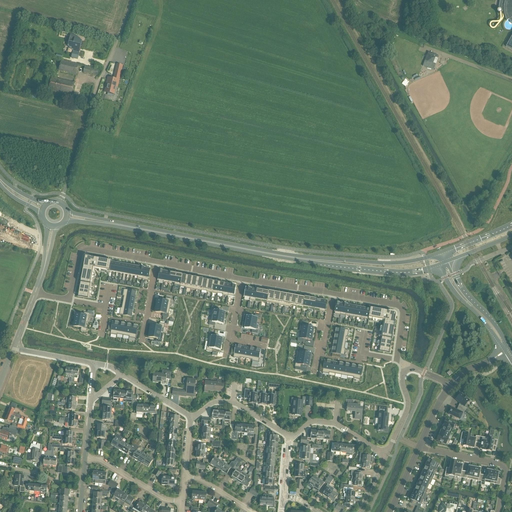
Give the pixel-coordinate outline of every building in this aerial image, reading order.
[(511,0),(505,0),(505,1),(500,0),(499,0),(499,8),(499,10),(498,10),(497,11),(497,12),(497,13),(498,13),(498,14),(499,14),(501,14),(501,12),(504,12),(504,15),(506,21),(507,21),(509,20),(511,24),(511,36),(506,47),(511,51),(511,0)] [(78,59),(82,41),(78,40),(75,37),(76,35),(71,34),(68,47),(71,47),(73,49),(71,58),(78,59)] [(437,58),(438,55),(428,52),(423,66),(434,70),(438,58),(437,58)] [(79,65),(61,60),(61,62),(59,69),(59,71),(76,75),(79,65)] [(120,77),(123,65),(117,64),(114,75),(120,77)] [(74,83),(52,77),(49,91),(54,92),(54,91),(72,95),(74,83)] [(110,78),(109,81),(107,81),(106,85),(108,85),(106,93),(114,95),(117,80),(110,78)] [(84,261),(78,297),(89,299),(94,269),(109,272),(111,262),(88,258),(85,261),(84,261)] [(124,289),(122,296),(124,296),(135,298),(136,292),(124,289)] [(250,298),(249,301),(251,301),(255,302),(257,290),(252,289),(250,298)] [(257,290),(255,302),(261,303),(261,302),(263,291),(257,290)] [(263,291),(261,302),(267,303),(269,291),(269,292),(263,291)] [(278,305),(285,306),(287,294),(281,293),(278,305)] [(287,294),(285,306),(291,307),(291,306),(293,296),(292,295),(290,294),(289,295),(287,294)] [(124,296),(122,302),(134,304),(135,298),(124,296)] [(296,307),(296,308),(303,310),(303,309),(305,297),(304,297),(304,298),(303,297),(298,297),(296,307)] [(305,297),(303,309),(308,310),(309,310),(309,309),(311,298),(305,297)] [(157,300),(156,306),(167,308),(169,302),(171,303),(172,299),(166,298),(165,301),(157,300)] [(122,302),(121,308),(133,310),(134,304),(122,302)] [(335,312),(334,314),(340,315),(342,304),(342,303),(342,304),(337,303),(336,307),(335,309),(335,312)] [(156,306),(155,312),(163,314),(162,317),(168,318),(169,315),(166,314),(167,308),(156,306)] [(212,307),(212,310),(214,310),(213,316),(224,318),(226,312),(217,311),(218,308),(212,307)] [(120,308),(119,315),(131,317),(133,310),(121,308),(120,308)] [(370,309),(368,319),(382,322),(382,323),(383,323),(378,351),(389,353),(393,332),(396,316),(395,316),(393,314),(393,312),(381,310),(370,308),(370,309)] [(76,314),(75,320),(86,323),(87,317),(89,317),(90,314),(84,313),(84,316),(76,314)] [(246,322),(257,324),(258,318),(260,319),(261,315),(255,314),(255,318),(247,316),(246,322)] [(210,322),(209,325),(215,326),(215,323),(223,325),(224,318),(213,316),(212,322),(210,322)] [(75,320),(73,327),(82,328),(81,331),(87,332),(87,329),(85,329),(86,323),(75,320)] [(113,322),(110,334),(117,336),(117,334),(119,323),(113,322)] [(245,325),(244,328),(252,330),(252,333),(258,334),(258,331),(259,324),(257,324),(246,322),(245,323),(245,324),(245,325)] [(119,323),(117,334),(123,336),(125,324),(119,323)] [(151,325),(150,331),(152,332),(161,333),(162,328),(164,328),(165,325),(164,324),(160,324),(159,323),(159,327),(151,325)] [(300,326),(299,332),(300,332),(313,335),(314,328),(306,327),(307,324),(301,323),(300,326)] [(125,324),(123,336),(129,337),(131,325),(125,324)] [(129,337),(129,338),(136,339),(138,326),(131,325),(129,337)] [(336,328),(335,335),(346,337),(348,337),(349,330),(336,328)] [(148,332),(147,336),(149,336),(148,337),(156,339),(156,342),(162,343),(162,340),(160,339),(161,333),(152,332),(150,331),(149,332),(148,332)] [(210,332),(209,336),(211,336),(210,342),(222,344),(223,338),(215,336),(215,333),(210,332)] [(298,338),(297,341),(303,342),(304,339),(312,341),(313,335),(300,332),(299,338),(298,338)] [(207,348),(206,351),(212,352),(212,349),(220,351),(222,344),(210,342),(209,349),(207,348)] [(234,354),(233,358),(240,359),(240,358),(242,346),(236,345),(235,346),(235,347),(235,349),(234,351),(234,354)] [(242,346),(240,358),(245,359),(246,359),(248,348),(242,346)] [(332,349),(332,353),(335,354),(337,354),(338,355),(339,355),(341,355),(344,356),(345,349),(344,348),(333,346),(332,349)] [(252,360),(252,361),(259,362),(261,350),(254,349),(252,360)] [(296,357),(296,358),(310,360),(310,359),(311,359),(312,355),(311,355),(311,354),(303,353),(304,350),(298,349),(298,352),(296,357)] [(296,358),(295,367),(300,368),(301,365),(309,367),(310,360),(296,358)] [(15,391),(12,397),(21,400),(27,385),(44,392),(52,372),(33,365),(34,363),(24,359),(18,372),(20,372),(13,390),(15,391)] [(322,373),(329,374),(329,373),(331,362),(325,360),(324,360),(324,362),(324,364),(323,366),(323,368),(323,370),(322,373)] [(331,362),(329,373),(330,373),(335,374),(337,363),(331,362)] [(337,363),(335,374),(341,375),(343,364),(337,363)] [(343,364),(341,375),(348,376),(350,365),(344,364),(343,364)] [(353,377),(353,379),(360,380),(362,367),(356,366),(353,377)] [(153,374),(152,383),(158,383),(158,382),(162,382),(161,384),(168,385),(168,379),(166,378),(167,371),(162,370),(162,374),(153,374)] [(196,380),(188,379),(186,391),(178,390),(173,389),(173,395),(178,395),(194,397),(196,380)] [(217,382),(206,381),(205,391),(205,392),(207,393),(208,391),(222,392),(224,381),(217,380),(217,382)] [(245,389),(244,399),(249,400),(249,403),(256,404),(256,403),(257,393),(250,393),(251,390),(245,389)] [(257,393),(256,403),(259,403),(259,404),(266,405),(267,394),(260,394),(261,391),(257,391),(257,393)] [(268,399),(267,405),(274,406),(275,405),(278,405),(278,402),(279,393),(275,392),(275,395),(268,394),(268,399)] [(461,405),(460,408),(465,411),(467,408),(464,407),(469,401),(467,399),(464,396),(464,397),(461,394),(456,400),(461,405)] [(298,399),(292,398),(292,403),(294,403),(293,415),(301,415),(302,405),(306,406),(312,406),(313,398),(306,397),(306,399),(303,398),(302,402),(298,401),(298,399)] [(66,403),(62,403),(58,402),(58,405),(65,406),(65,410),(75,411),(76,404),(69,403),(66,403)] [(359,408),(360,405),(350,404),(347,404),(347,408),(347,410),(356,411),(355,419),(361,420),(362,408),(359,408)] [(143,413),(144,405),(138,405),(137,414),(134,414),(133,422),(136,423),(137,415),(143,416),(143,413)] [(10,408),(7,414),(15,417),(24,420),(26,422),(27,422),(31,424),(32,421),(21,416),(21,415),(14,413),(15,410),(10,408)] [(463,414),(465,411),(460,408),(458,411),(451,408),(449,415),(460,420),(463,413),(463,414)] [(387,427),(388,414),(385,414),(385,409),(378,409),(378,413),(377,413),(376,418),(379,418),(379,425),(377,425),(377,430),(381,430),(381,431),(383,431),(387,432),(387,428),(387,427)] [(15,417),(7,414),(5,420),(12,423),(13,420),(14,420),(15,417)] [(171,419),(170,422),(178,423),(179,417),(172,416),(172,414),(168,414),(168,418),(171,419)] [(24,420),(22,425),(18,424),(18,428),(23,429),(25,429),(27,422),(26,422),(24,420)] [(444,426),(452,429),(454,430),(457,425),(454,424),(453,423),(452,423),(446,420),(446,421),(445,421),(444,422),(445,423),(444,426)] [(236,425),(235,433),(235,434),(232,433),(232,442),(234,442),(235,440),(237,440),(238,433),(242,433),(242,425),(236,425)] [(253,444),(256,445),(257,436),(254,436),(255,427),(249,426),(248,434),(248,437),(254,438),(253,444)] [(452,429),(444,426),(442,431),(450,434),(452,429)] [(16,436),(17,431),(14,430),(10,429),(8,433),(0,430),(0,438),(7,441),(7,439),(8,440),(9,436),(11,437),(12,435),(16,436)] [(56,437),(55,440),(58,440),(59,437),(73,439),(73,436),(74,436),(74,433),(73,433),(73,432),(71,432),(71,430),(66,430),(66,432),(63,431),(63,436),(56,435),(56,437)] [(308,434),(308,438),(317,439),(318,431),(312,431),(311,435),(308,434)] [(450,434),(442,431),(439,436),(448,439),(450,434)] [(470,438),(471,435),(466,434),(466,433),(463,432),(462,432),(462,434),(461,440),(464,440),(463,446),(468,447),(470,438)] [(269,442),(277,443),(278,443),(279,439),(277,439),(277,437),(278,437),(278,435),(274,435),(274,433),(268,433),(267,436),(266,437),(266,442),(269,442)] [(202,440),(210,441),(210,442),(212,442),(212,444),(221,445),(221,442),(214,441),(214,440),(213,439),(210,438),(211,435),(203,434),(202,440)] [(116,438),(111,445),(117,448),(121,441),(123,438),(118,435),(116,435),(115,437),(116,438)] [(448,439),(439,436),(437,441),(441,443),(445,445),(448,446),(450,440),(448,439)] [(478,443),(480,437),(476,436),(476,439),(470,438),(468,447),(474,448),(475,442),(478,443)] [(480,437),(478,443),(482,444),(481,446),(480,450),(482,450),(482,451),(486,452),(486,451),(488,439),(480,437)] [(137,438),(134,444),(133,444),(131,447),(126,444),(122,452),(127,455),(128,453),(131,455),(140,439),(137,438)] [(143,441),(140,439),(131,455),(133,456),(132,458),(138,461),(142,454),(137,451),(139,448),(139,447),(143,441)] [(486,451),(492,452),(492,451),(495,451),(497,440),(488,439),(486,451)] [(122,452),(126,444),(121,441),(117,448),(122,452)] [(32,444),(30,449),(32,449),(31,454),(28,454),(27,460),(37,462),(38,458),(38,452),(41,452),(42,452),(42,445),(39,444),(38,444),(37,446),(34,445),(32,444)] [(340,445),(335,444),(334,445),(332,445),(331,453),(330,462),(333,462),(334,453),(334,452),(340,453),(341,445),(340,445)] [(0,453),(2,454),(3,453),(6,454),(8,448),(1,446),(0,448),(0,453)] [(45,455),(44,465),(50,465),(51,456),(51,452),(52,448),(50,447),(49,449),(49,453),(45,453),(45,455)] [(73,449),(60,448),(60,452),(64,452),(68,453),(68,459),(75,460),(75,453),(72,453),(73,449)] [(143,465),(148,457),(142,454),(138,461),(143,465)] [(148,468),(153,461),(148,457),(143,465),(148,468)] [(216,468),(220,461),(222,458),(219,457),(218,459),(215,458),(211,464),(216,468)] [(229,467),(226,464),(221,471),(227,475),(231,468),(233,470),(235,467),(240,459),(237,458),(235,462),(232,463),(229,467)] [(235,467),(233,470),(236,471),(237,469),(242,461),(240,459),(235,467)] [(166,466),(166,468),(170,469),(173,469),(173,467),(174,467),(174,466),(175,467),(176,463),(174,463),(175,461),(167,460),(165,460),(164,462),(166,463),(166,466)] [(426,465),(437,470),(439,465),(428,460),(426,465)] [(224,461),(223,463),(220,461),(216,468),(221,471),(226,464),(227,463),(224,461)] [(454,476),(457,463),(451,462),(450,469),(447,468),(445,476),(448,477),(449,475),(454,476)] [(457,463),(454,476),(463,478),(465,472),(461,471),(463,465),(460,465),(461,464),(457,463)] [(424,470),(432,474),(435,475),(437,470),(426,465),(424,470)] [(465,472),(463,478),(472,480),(475,466),(471,466),(471,467),(469,466),(468,472),(465,472)] [(475,466),(472,480),(481,482),(483,475),(479,475),(481,468),(475,466)] [(231,477),(237,481),(241,474),(242,472),(237,469),(236,471),(231,477)] [(483,475),(481,482),(481,485),(484,486),(485,482),(490,484),(493,470),(487,469),(486,476),(483,475)] [(424,470),(422,475),(430,479),(433,480),(435,475),(432,474),(424,470)] [(493,470),(490,484),(499,485),(501,479),(498,478),(499,471),(493,470)] [(301,478),(300,480),(297,480),(297,483),(300,483),(303,484),(303,479),(306,480),(307,475),(305,475),(306,472),(296,471),(296,477),(301,478)] [(248,476),(242,472),(241,474),(237,481),(242,484),(246,478),(248,476)] [(161,480),(162,480),(162,485),(168,486),(169,477),(166,477),(163,474),(163,473),(162,473),(159,478),(161,480)] [(248,475),(248,476),(246,478),(242,484),(248,488),(252,481),(249,479),(250,476),(248,475)] [(420,480),(429,484),(430,485),(433,480),(430,479),(422,475),(420,480)] [(25,492),(26,485),(23,485),(24,476),(16,476),(15,483),(14,486),(17,486),(18,486),(20,486),(19,492),(25,492)] [(319,480),(319,479),(314,476),(308,485),(313,488),(318,482),(319,480)] [(175,481),(175,478),(169,477),(168,486),(171,486),(170,487),(176,488),(177,481),(175,481)] [(329,486),(324,494),(323,495),(328,498),(334,489),(329,486),(334,479),(332,477),(327,485),(329,486)] [(274,482),(273,482),(273,480),(265,480),(264,486),(266,486),(265,488),(268,489),(274,489),(274,486),(274,482)] [(318,482),(313,488),(318,492),(324,484),(319,480),(318,482)] [(417,485),(427,489),(429,484),(420,480),(417,485)] [(26,485),(25,492),(30,493),(30,491),(34,492),(35,485),(29,484),(29,486),(26,485)] [(415,490),(426,495),(428,490),(427,489),(417,485),(415,490)] [(355,498),(355,492),(353,492),(353,489),(347,488),(341,488),(341,490),(344,490),(344,493),(347,494),(347,497),(355,498)] [(338,495),(336,494),(338,492),(334,489),(328,498),(334,502),(338,495)] [(118,490),(112,499),(114,501),(116,498),(119,500),(123,493),(118,490)] [(413,495),(424,499),(426,495),(415,490),(413,494),(413,495)] [(123,493),(119,500),(117,503),(123,506),(125,503),(129,496),(126,494),(123,493)] [(421,504),(421,505),(424,499),(413,495),(412,497),(411,498),(411,499),(411,500),(413,501),(415,502),(417,503),(419,503),(421,504)] [(125,503),(123,506),(125,507),(126,507),(129,509),(128,511),(129,511),(130,511),(133,507),(131,506),(134,500),(129,496),(125,503)] [(340,497),(340,499),(344,499),(344,500),(347,500),(346,503),(345,503),(345,507),(347,508),(350,509),(351,505),(355,506),(355,501),(355,498),(347,497),(340,497)] [(440,506),(438,511),(452,511),(453,509),(456,510),(457,504),(450,502),(449,505),(443,504),(442,506),(440,506)] [(130,511),(141,511),(145,506),(140,503),(138,506),(135,504),(133,507),(130,511)]
